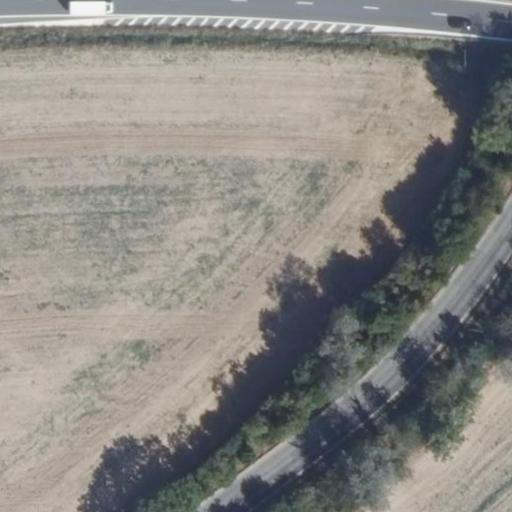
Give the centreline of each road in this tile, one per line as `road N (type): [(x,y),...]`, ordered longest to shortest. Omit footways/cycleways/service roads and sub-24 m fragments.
road 1 (trunk): [(78,1),(511,21)]
road 2 (secondary): [(221,511),(408,351),(448,310),(511,218)]
